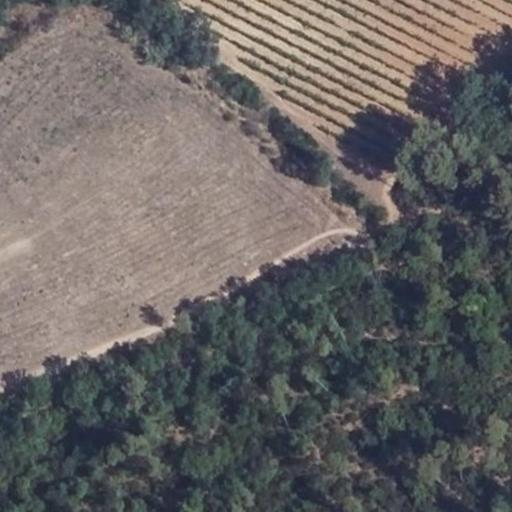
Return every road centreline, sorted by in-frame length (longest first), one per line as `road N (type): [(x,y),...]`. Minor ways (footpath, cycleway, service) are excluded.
road 1 (track): [(0,391),(58,375),(247,274),(359,240),(511,83)]
road 2 (track): [(147,0),(256,79),(296,122),(416,177)]
